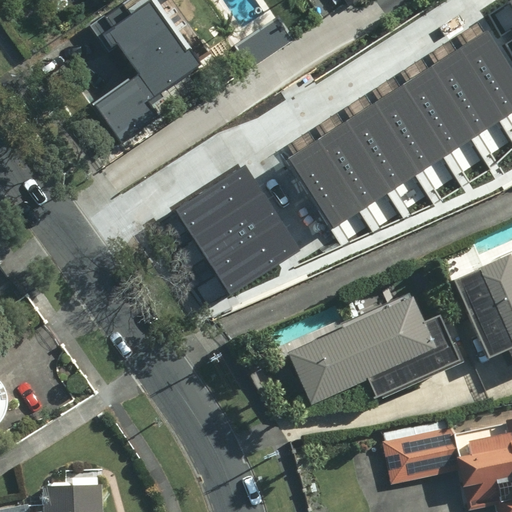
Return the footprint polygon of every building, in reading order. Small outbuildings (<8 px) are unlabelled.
[(71,0),(81,12),(95,0),(71,0)] [(114,39),(137,74),(89,106),(119,150),(164,120),(153,103),(191,77),(181,62),(192,55),(177,33),(187,26),(171,2),(173,0),(128,0),(113,10),(127,30),(114,39)] [(299,37),(322,20),(311,4),(303,10),(296,0),(295,0),(247,33),(250,37),(236,47),(252,70),(294,41),(290,35),(295,32),(299,37)] [(287,157),(333,229),(511,117),(511,61),(492,29),(287,157)] [(178,209),(232,292),(300,249),(246,165),(178,209)] [(511,255),(510,251),(453,278),(490,355),(504,348),(511,364),(511,255)] [(424,325),(409,294),(286,352),(311,405),(366,379),(377,403),(458,365),(437,319),(424,325)] [(511,511),(511,420),(453,435),(450,424),(382,441),(392,485),(460,469),(469,508),(491,502),(493,511),(511,511)] [(0,511),(105,511),(106,485),(47,483),(46,494),(0,504),(0,511)]
